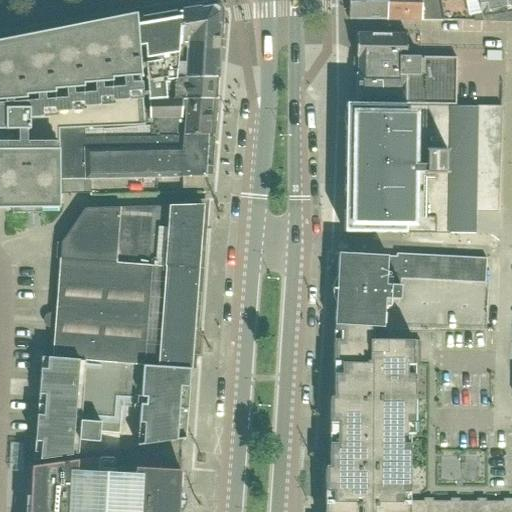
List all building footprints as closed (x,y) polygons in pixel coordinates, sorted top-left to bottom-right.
[(349,0),(349,20),(421,21),(421,0),(349,0)] [(421,0),(421,21),(442,21),(438,0),(421,0)] [(438,0),(442,21),(481,23),(477,0),(438,0)] [(511,0),(477,0),(481,23),(511,23),(511,0)] [(178,79),(217,79),(221,11),(213,6),(183,11),(178,79)] [(137,18),(0,45),(0,210),(60,209),(60,180),(85,180),(85,149),(151,149),(150,138),(149,126),(143,126),(138,45),(144,44),(148,102),(166,101),(166,83),(177,83),(178,79),(183,11),(142,17),(143,19),(137,19),(137,18)] [(355,104),(455,107),(456,59),(406,57),(407,35),(356,34),(356,58),(359,58),(358,74),(356,74),(355,104)] [(216,100),(217,79),(178,79),(177,83),(166,83),(166,101),(212,100),(216,100)] [(209,126),(212,100),(166,101),(148,102),(149,126),(150,138),(209,136),(209,126)] [(455,107),(355,104),(346,104),(344,233),(475,236),(475,213),(498,214),(500,108),(455,107)] [(85,149),(85,180),(206,178),(209,136),(150,138),(151,149),(85,149)] [(60,243),(52,358),(88,361),(97,232),(144,236),(145,231),(166,233),(156,366),(190,368),(201,230),(203,206),(84,208),(60,243)] [(325,467),(324,511),(424,511),(424,502),(409,502),(410,436),(414,436),(415,367),(421,367),(421,341),(371,341),(371,328),(384,329),(385,300),(400,300),(402,279),(486,284),(487,259),(397,254),(397,257),(338,254),(334,331),(333,341),(333,398),(329,398),(329,467),(325,467)] [(190,369),(52,359),(42,358),(34,462),(72,456),(73,441),(99,443),(100,432),(120,434),(121,407),(140,408),(137,445),(185,438),(190,369)] [(179,511),(181,471),(98,467),(98,458),(32,468),(29,511),(179,511)] [(432,511),(450,511),(450,502),(432,502),(432,511)] [(458,511),(476,511),(477,502),(458,502),(458,511)] [(485,511),(503,511),(503,502),(485,502),(485,511)]
